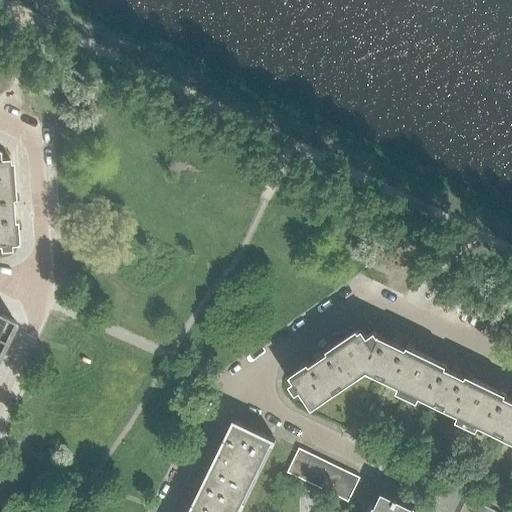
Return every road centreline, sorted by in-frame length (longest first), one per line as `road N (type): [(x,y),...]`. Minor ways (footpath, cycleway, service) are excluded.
road 1 (residential): [(511,364),(367,300),(225,385)]
road 2 (residential): [(47,302),(34,148),(17,125),(0,120)]
road 3 (residential): [(225,385),(368,461)]
road 4 (residential): [(225,385),(162,511)]
